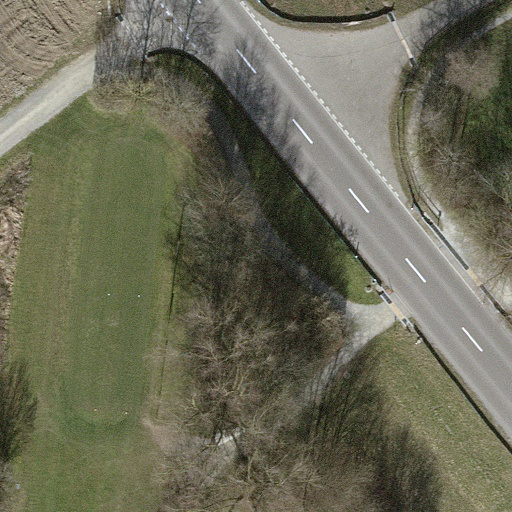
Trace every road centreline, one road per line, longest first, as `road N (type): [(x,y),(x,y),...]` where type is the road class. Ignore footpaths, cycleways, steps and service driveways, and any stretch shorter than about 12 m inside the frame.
road 1 (tertiary): [(193,0),(511,386)]
road 2 (track): [(197,4),(0,143)]
road 3 (track): [(471,0),(272,97)]
